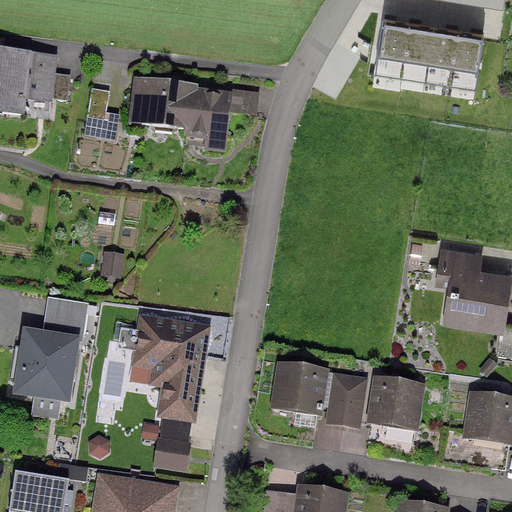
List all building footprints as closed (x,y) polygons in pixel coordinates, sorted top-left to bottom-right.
[(505,0),(442,0),(503,10),(505,0)] [(483,33),(383,19),(372,88),(473,100),(483,33)] [(22,98),(49,102),(54,61),(0,54),(0,115),(20,117),(22,98)] [(227,115),(247,117),(249,101),(229,98),(229,102),(190,97),(191,92),(136,85),(133,107),(142,108),(140,127),(185,132),(184,137),(224,142),(227,115)] [(112,141),(116,119),(104,117),(107,95),(90,93),(85,124),(86,125),(84,136),(112,141)] [(469,318),(500,323),(507,279),(469,273),(471,257),(442,253),(439,269),(452,271),(444,323),(468,326),(469,318)] [(112,279),(118,280),(120,260),(103,258),(100,278),(106,278),(105,284),(112,284),(112,279)] [(511,360),(511,325),(500,323),(494,358),(511,360)] [(196,360),(200,360),(204,334),(141,324),(134,367),(154,371),(151,386),(164,388),(159,418),(190,423),(195,392),(191,392),(196,360)] [(78,340),(25,333),(16,392),(70,399),(78,340)] [(320,410),(316,410),(322,377),(280,370),(274,408),(319,415),(320,410)] [(418,392),(376,385),(370,422),(383,424),(381,437),(384,442),(409,446),(418,392)] [(327,425),(342,427),(346,397),(331,395),(327,425)] [(361,399),(346,397),(342,427),(356,429),(361,399)] [(466,437),(508,444),(511,418),(511,405),(472,400),(466,437)] [(157,444),(158,444),(186,449),(188,439),(158,434),(157,444)] [(98,461),(107,456),(107,445),(97,439),(89,446),(88,456),(98,461)] [(182,473),(186,449),(158,444),(154,469),(182,473)] [(68,511),(73,484),(19,476),(13,511),(68,511)] [(174,511),(177,493),(99,479),(93,511),(174,511)] [(340,511),(342,500),(300,493),(296,511),(340,511)] [(261,511),(276,511),(279,498),(264,496),(261,511)]
